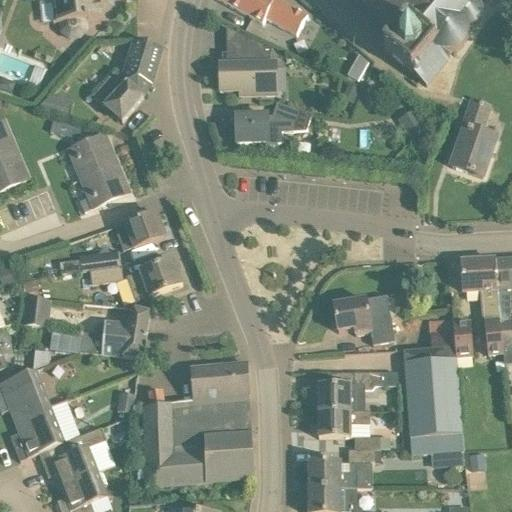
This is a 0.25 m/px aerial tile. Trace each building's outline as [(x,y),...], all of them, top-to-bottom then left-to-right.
[(85,21),(102,20),(99,0),(47,0),(55,3),(57,24),(59,24),(60,33),(70,41),(80,40),(87,32),(85,21)] [(215,0),(263,26),(268,17),(301,35),(310,19),(274,0),(215,0)] [(480,17),(480,16),(482,12),(482,7),(481,3),(478,0),(358,0),(399,34),(384,52),(422,85),(427,89),(450,59),(447,56),(433,42),(435,44),(437,45),(439,46),(442,47),(445,47),(449,48),(452,47),(455,47),(457,46),(460,44),(462,43),(465,40),(466,39),(467,37),(468,35),(469,34),(470,32),(470,30),(470,28),(470,22),(474,21),(477,20),(478,19),(478,18),(480,17)] [(240,93),(240,97),(278,96),(277,64),(271,64),(270,54),(265,54),(265,47),(227,29),(226,29),(227,55),(222,55),(223,66),(220,66),(221,94),(240,93)] [(115,75),(93,100),(121,125),(143,101),(150,88),(161,50),(134,41),(124,73),(122,81),(115,75)] [(369,66),(359,57),(347,78),(358,84),(369,66)] [(0,91),(12,96),(16,85),(0,79),(0,91)] [(360,93),(349,87),(342,101),(353,106),(360,93)] [(75,104),(52,97),(37,113),(69,123),(75,104)] [(448,171),(479,182),(485,184),(500,140),(484,134),(493,107),(471,100),(462,127),(463,127),(448,171)] [(313,116),(277,105),(273,116),(270,116),(269,110),(235,111),(237,146),(266,145),(279,144),(283,144),(283,134),(307,133),(313,116)] [(71,127),(71,126),(54,121),(51,134),(68,139),(71,127)] [(428,134),(421,123),(414,128),(413,128),(405,133),(412,144),(420,139),(421,138),(428,134)] [(0,160),(18,153),(6,124),(0,126),(0,160)] [(80,183),(118,167),(106,138),(68,154),(80,183)] [(0,193),(30,182),(18,153),(0,160),(0,193)] [(92,212),(130,196),(118,167),(80,183),(88,201),(92,212)] [(84,215),(92,212),(88,201),(79,204),(84,215)] [(115,232),(119,244),(124,255),(165,240),(157,217),(115,232)] [(120,254),(80,259),(82,274),(90,273),(122,269),(120,254)] [(511,261),(496,263),(497,295),(499,314),(510,313),(508,293),(511,293),(511,261)] [(173,263),(126,279),(135,305),(183,288),(173,263)] [(481,320),(484,320),(486,320),(488,359),(503,358),(502,351),(500,329),(500,324),(499,314),(497,295),(496,263),(462,265),(464,297),(480,296),(481,320)] [(0,274),(0,281),(1,283),(4,282),(9,293),(18,290),(16,285),(19,284),(13,269),(0,274)] [(124,284),(122,269),(90,273),(92,288),(124,284)] [(37,283),(23,285),(26,299),(39,296),(37,283)] [(333,307),(338,335),(353,332),(355,339),(370,336),(373,348),(395,345),(387,298),(333,307)] [(48,331),(51,306),(26,304),(23,328),(48,331)] [(0,330),(8,327),(0,307),(0,330)] [(77,355),(143,363),(144,363),(151,315),(132,312),(129,327),(105,324),(103,337),(79,334),(77,355)] [(511,323),(500,324),(500,329),(502,351),(511,350),(511,323)] [(456,350),(457,361),(471,361),(468,325),(454,326),(454,332),(455,350),(456,350)] [(0,349),(0,374),(12,370),(8,358),(4,359),(0,349)] [(411,459),(433,458),(451,456),(465,455),(457,361),(456,350),(455,350),(431,352),(403,354),(411,459)] [(36,354),(34,373),(49,367),(51,356),(36,354)] [(504,364),(496,365),(497,374),(505,373),(504,364)] [(247,367),(191,372),(194,404),(249,399),(247,367)] [(0,387),(0,414),(1,417),(10,413),(14,425),(53,410),(38,373),(0,387)] [(375,390),(380,390),(380,377),(328,376),(328,388),(318,388),(318,390),(319,390),(319,414),(352,414),(352,389),(366,389),(365,394),(371,394),(372,393),(373,392),(375,390)] [(398,377),(380,377),(380,383),(380,390),(399,390),(399,383),(398,377)] [(148,396),(150,410),(166,407),(164,394),(148,396)] [(121,395),(117,415),(132,418),(135,398),(121,395)] [(166,407),(150,410),(143,411),(145,471),(145,482),(146,492),(206,488),(206,485),(255,482),(252,436),(205,439),(205,456),(174,458),(172,407),(166,407)] [(19,437),(10,440),(20,465),(39,458),(66,445),(53,410),(14,425),(19,437)] [(371,414),(352,414),(319,414),(318,414),(318,416),(319,416),(319,439),(318,439),(318,441),(352,441),(352,428),(370,428),(371,414)] [(48,482),(57,479),(61,490),(99,475),(90,451),(107,445),(102,432),(66,445),(39,458),(48,482)] [(355,441),(355,452),(375,453),(380,453),(380,441),(355,441)] [(380,453),(381,453),(390,453),(390,441),(380,441),(380,453)] [(348,467),(375,467),(375,453),(355,452),(348,452),(348,467)] [(451,456),(452,469),(466,468),(465,455),(451,456)] [(484,458),(471,459),(472,472),(485,471),(484,458)] [(309,468),(309,491),(342,491),(357,491),(358,491),(358,476),(342,476),(342,466),(308,466),(308,468),(309,468)] [(57,505),(59,511),(93,511),(92,507),(109,500),(99,475),(61,490),(66,502),(57,505)] [(360,511),(357,508),(357,491),(342,491),(309,491),(308,491),(308,493),(309,493),(308,511),(360,511)]
